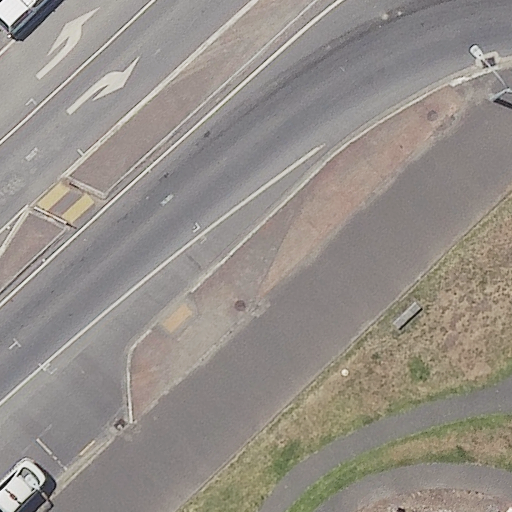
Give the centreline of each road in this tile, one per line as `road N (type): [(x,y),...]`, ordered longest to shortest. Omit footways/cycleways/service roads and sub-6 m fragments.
road 1 (trunk): [(487,0),(384,39),(300,102),(75,307),(0,352)]
road 2 (trunk): [(0,156),(152,0)]
